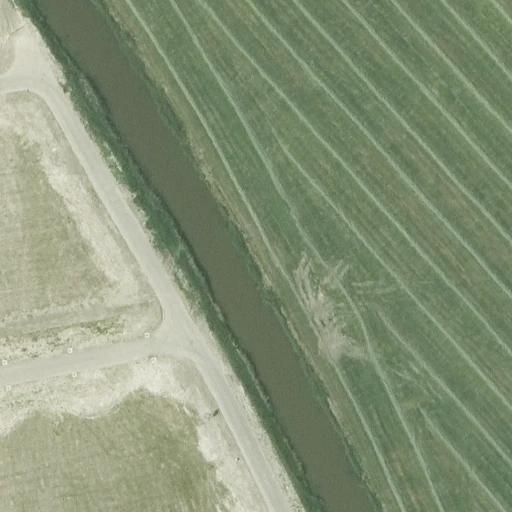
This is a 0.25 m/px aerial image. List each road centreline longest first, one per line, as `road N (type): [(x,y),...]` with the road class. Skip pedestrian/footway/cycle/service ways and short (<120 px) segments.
road 1 (unknown): [(40,62),(286,511)]
road 2 (residential): [(196,337),(0,373)]
